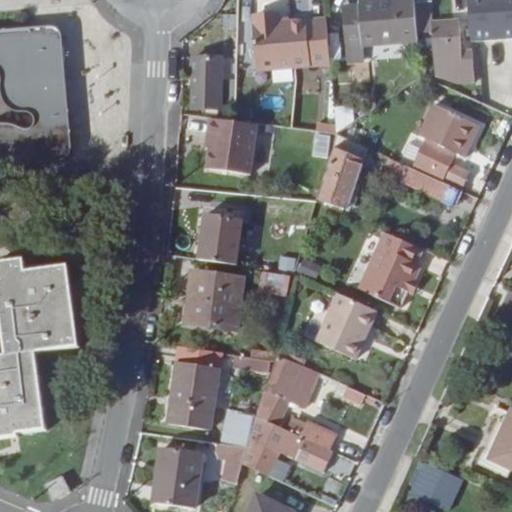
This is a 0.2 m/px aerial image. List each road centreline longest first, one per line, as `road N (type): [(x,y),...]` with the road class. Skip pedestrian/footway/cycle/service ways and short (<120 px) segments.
road 1 (residential): [(97,511),(139,269),(157,13)]
road 2 (residential): [(363,511),(511,187)]
